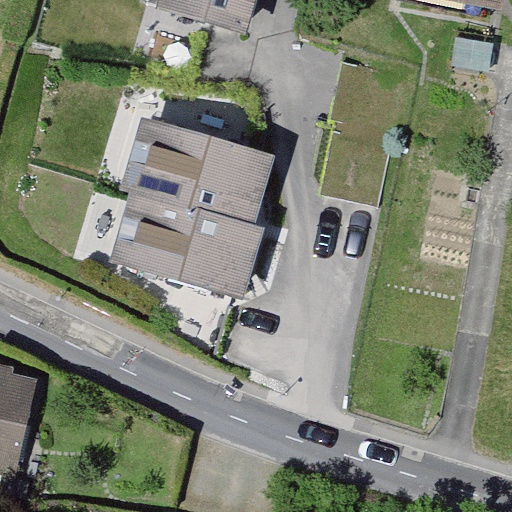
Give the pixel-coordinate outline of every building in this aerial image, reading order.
[(167,0),(161,27),(247,50),(260,0),(167,0)] [(499,0),(453,0),(498,9),(499,0)] [(346,61),(317,201),(381,214),(409,74),(346,61)] [(262,176),(151,136),(128,200),(145,207),(122,271),(237,313),(261,248),(238,240),(262,176)] [(0,473),(12,476),(36,384),(0,374),(0,473)]
